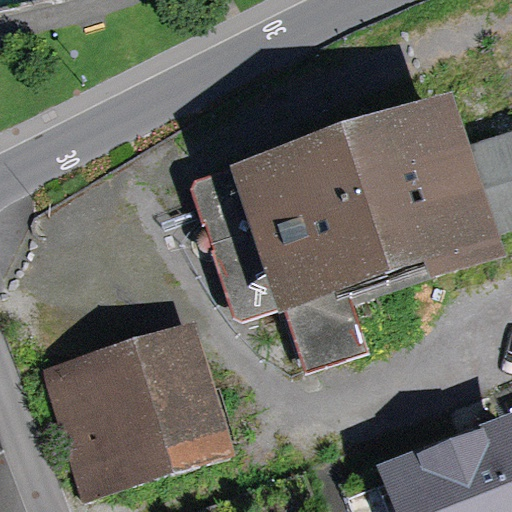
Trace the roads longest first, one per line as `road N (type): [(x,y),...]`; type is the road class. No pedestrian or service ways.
road 1 (residential): [(359,0),(0,176)]
road 2 (residential): [(0,382),(44,511)]
